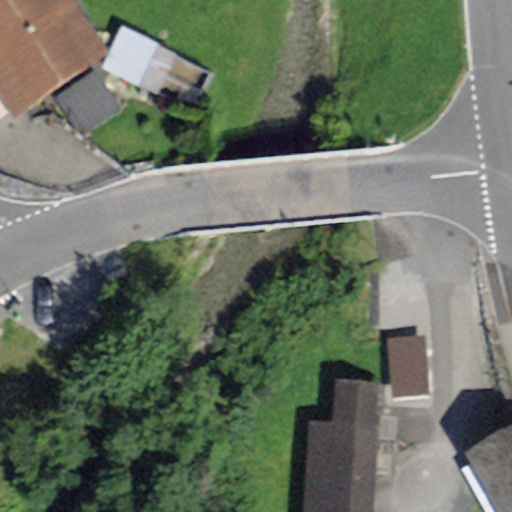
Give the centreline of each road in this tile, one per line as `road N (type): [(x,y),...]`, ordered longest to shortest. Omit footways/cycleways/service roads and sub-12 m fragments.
road 1 (tertiary): [(0,269),(182,208),(511,169)]
road 2 (secondary): [(511,145),(495,0)]
